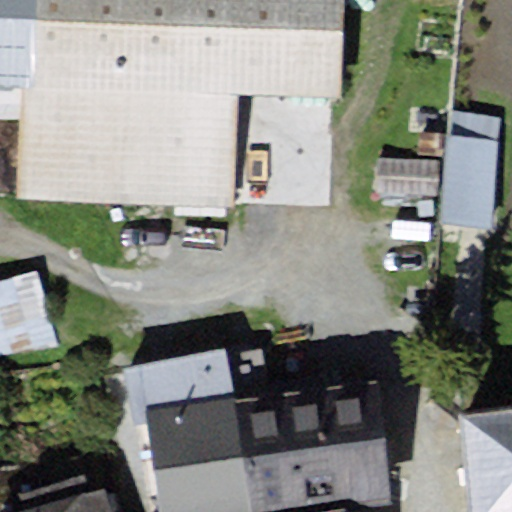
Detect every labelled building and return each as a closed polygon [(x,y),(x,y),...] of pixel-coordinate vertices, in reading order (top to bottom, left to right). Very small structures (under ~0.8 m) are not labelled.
[(21,0),(13,193),(231,203),(236,87),(331,91),(335,0),(21,0)] [(34,271),(0,281),(0,355),(54,346),(34,271)] [(140,410),(234,394),(227,349),(208,352),(126,364),(133,412),(140,410)] [(160,511),(301,511),(346,505),(394,499),(378,375),(234,394),(140,410),(160,511)] [(511,511),(511,407),(460,415),(471,511),(511,511)] [(116,511),(106,484),(16,511),(116,511)]
